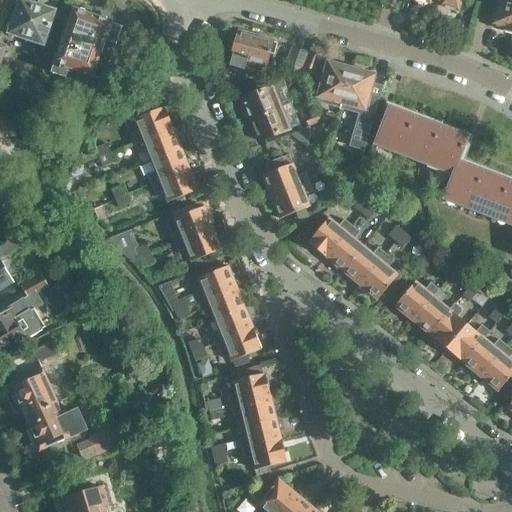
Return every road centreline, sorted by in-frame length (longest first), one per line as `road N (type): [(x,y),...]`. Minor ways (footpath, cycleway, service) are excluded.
road 1 (residential): [(470,511),(345,477),(320,444),(278,329),(298,279)]
road 2 (residential): [(511,93),(451,64),(212,0)]
road 3 (residential): [(184,0),(178,34),(251,235),(298,279)]
road 4 (residential): [(298,279),(511,467)]
